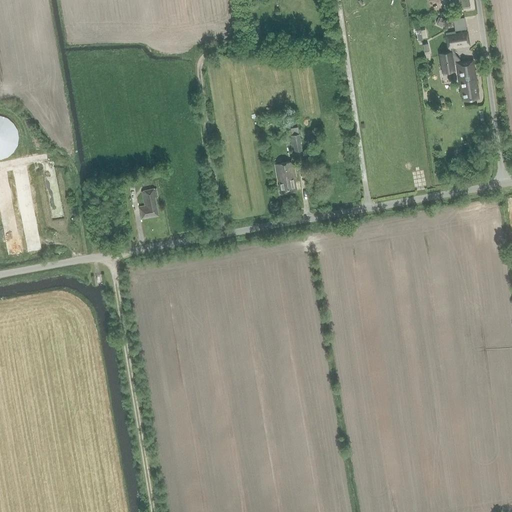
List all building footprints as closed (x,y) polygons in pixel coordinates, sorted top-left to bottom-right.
[(455,31),(446,32),(446,36),(448,48),(468,45),(466,32),(455,34),(455,31)] [(440,59),(439,60),(440,65),(441,64),(443,72),(455,70),(452,52),(440,54),(440,59)] [(472,62),(456,65),(459,81),(461,80),(465,101),(476,99),(475,92),(476,92),(472,62)] [(0,159),(2,159),(5,158),(8,156),(10,154),(12,152),(14,150),(15,147),(17,144),(17,141),(17,138),(16,135),(15,133),(14,130),(12,127),(10,125),(8,123),(5,121),(3,120),(0,119),(0,159)] [(302,149),(301,133),(300,127),(293,128),(295,150),(302,149)] [(292,176),(295,175),(293,159),(274,162),(276,178),(278,178),(281,193),(294,190),(292,176)] [(155,198),(157,197),(156,189),(143,192),(145,206),(141,206),(142,218),(158,216),(155,198)]
